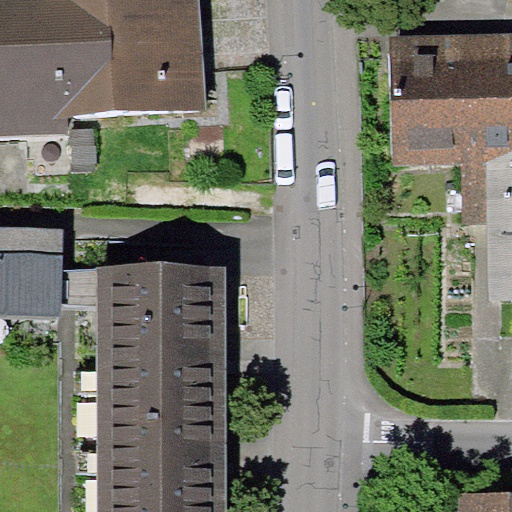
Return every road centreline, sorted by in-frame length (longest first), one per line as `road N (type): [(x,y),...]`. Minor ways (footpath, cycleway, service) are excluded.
road 1 (tertiary): [(312,0),(319,243),(311,435)]
road 2 (residential): [(511,440),(311,435)]
